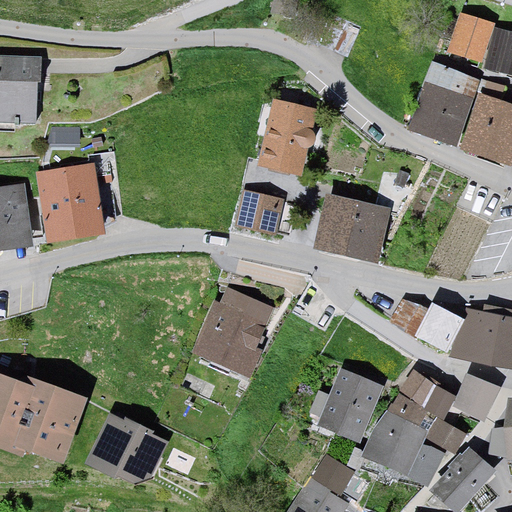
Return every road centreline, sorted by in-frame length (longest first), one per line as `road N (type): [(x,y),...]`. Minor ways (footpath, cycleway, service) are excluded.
road 1 (residential): [(511,188),(387,130),(309,59),(265,42),(69,40),(0,30)]
road 2 (unclassified): [(0,280),(137,243),(328,272)]
road 3 (residential): [(328,272),(348,309),(428,368),(511,382)]
road 4 (unclassified): [(328,272),(458,296),(511,293)]
